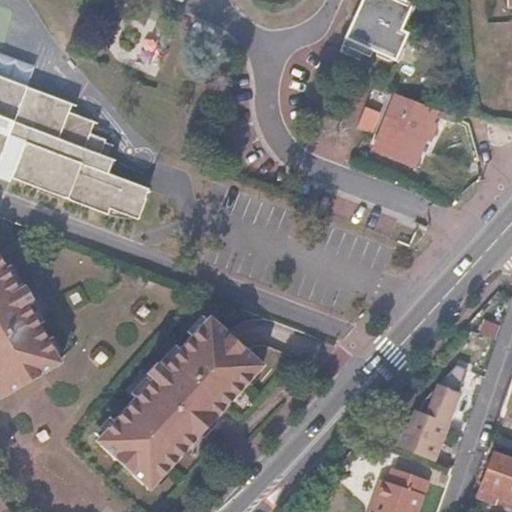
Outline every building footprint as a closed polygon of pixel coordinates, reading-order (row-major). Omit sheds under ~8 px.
[(400,25),(405,13),(375,0),(365,0),(361,10),(356,8),(345,33),(396,57),(402,43),(401,38),(406,28),(400,25)] [(375,0),(405,13),(407,14),(409,8),(391,0),(375,0)] [(391,0),(409,8),(412,1),(410,0),(391,0)] [(10,180),(107,218),(110,210),(137,220),(149,189),(108,174),(114,159),(100,153),(105,140),(88,134),(93,122),(69,113),(72,103),(0,74),(0,151),(7,134),(25,141),(10,180)] [(433,114),(435,109),(396,92),(373,151),(413,167),(425,135),(430,137),(435,125),(429,123),(433,114)] [(364,107),(357,126),(363,129),(370,132),(377,113),(364,107)] [(433,114),(442,118),(445,112),(435,109),(433,114)] [(455,117),(445,112),(442,118),(453,123),(455,117)] [(0,151),(0,175),(10,180),(25,141),(7,134),(0,151)] [(0,390),(53,360),(19,300),(25,296),(16,281),(10,285),(0,268),(0,390)] [(148,497),(261,371),(236,348),(208,322),(162,373),(155,367),(144,380),(151,386),(93,448),(148,497)] [(395,434),(387,452),(419,465),(426,447),(435,451),(442,431),(441,431),(453,401),(452,400),(461,377),(451,373),(417,409),(413,420),(410,418),(402,437),(395,434)] [(511,383),(501,416),(511,419),(511,383)] [(426,447),(419,465),(427,468),(435,451),(426,447)] [(511,459),(490,451),(476,489),(478,489),(475,496),(492,503),(495,496),(511,501),(511,459)] [(430,511),(435,500),(401,486),(394,501),(385,497),(380,511),(430,511)]
